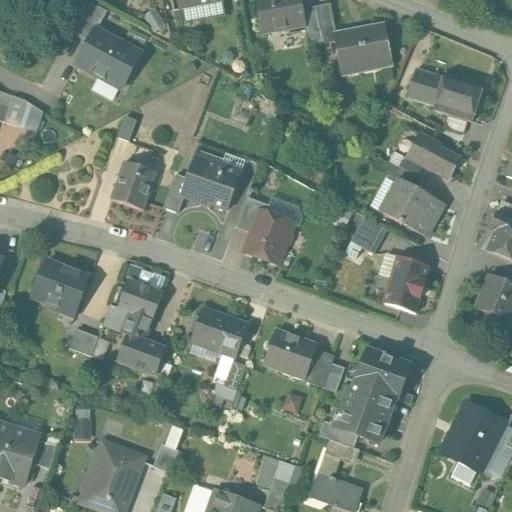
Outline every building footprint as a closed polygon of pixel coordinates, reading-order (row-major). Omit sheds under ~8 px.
[(176,0),(179,9),(221,1),(220,0),(176,0)] [(255,0),(262,33),(304,26),(299,0),(255,0)] [(73,34),(89,42),(94,30),(103,13),(88,5),(73,34)] [(335,35),(333,27),(333,26),(329,6),(326,6),(316,8),(323,44),(324,45),(335,42),(334,37),(335,35)] [(302,11),(302,12),(305,26),(304,27),(304,28),(307,47),(308,47),(322,45),(316,9),(314,8),(303,10),(302,11)] [(383,28),(337,36),(334,37),(337,54),(339,54),(346,53),(350,71),(390,63),(384,28),(383,28)] [(74,70),(124,95),(144,56),(94,30),(89,42),(74,70)] [(481,88),(473,86),(472,86),(445,77),(444,77),(443,80),(442,80),(416,72),(407,99),(411,100),(434,107),(434,111),(471,122),(482,89),(481,88)] [(0,121),(4,123),(7,115),(9,108),(0,105),(0,121)] [(136,121),(127,118),(125,117),(124,118),(118,138),(128,142),(129,142),(130,141),(136,121)] [(431,142),(421,136),(420,136),(419,135),(418,136),(406,159),(445,180),(447,181),(458,160),(430,145),(432,142),(431,142)] [(111,163),(122,166),(123,161),(153,171),(159,152),(119,139),(111,163)] [(240,174),(219,166),(218,166),(195,158),(182,197),(199,203),(201,202),(226,211),(227,210),(240,174)] [(111,201),(137,210),(138,210),(142,212),(143,212),(156,175),(125,164),(124,164),(111,201)] [(398,169),(396,173),(396,174),(393,179),(393,180),(400,183),(401,183),(416,191),(421,182),(421,181),(399,169),(398,169)] [(443,206),(413,190),(412,190),(401,184),(384,215),(426,238),(441,211),(443,206)] [(246,198),(241,212),(235,228),(251,234),(259,213),(260,212),(266,214),(269,207),(246,198)] [(498,214),(511,219),(511,207),(502,203),(498,214)] [(288,247),(289,243),(289,242),(291,238),(289,235),(289,233),(292,225),(260,213),(245,254),(247,255),(277,266),(283,250),(288,247)] [(497,215),(493,225),(491,230),(495,232),(489,248),(486,252),(511,262),(511,220),(498,214),(497,215)] [(386,231),(367,220),(364,219),(363,219),(351,243),(373,255),(374,255),(386,231)] [(427,269),(393,258),(392,258),(387,256),(381,276),(381,277),(391,280),(383,304),(414,313),(427,270),(427,269)] [(89,279),(51,265),(50,265),(46,263),(32,299),(75,315),(76,314),(89,279)] [(511,316),(511,287),(493,279),(489,277),(489,278),(476,309),(508,323),(510,323),(511,316)] [(119,310),(128,313),(130,314),(121,335),(127,337),(128,337),(143,342),(162,296),(161,295),(129,283),(128,283),(119,309),(119,310)] [(235,322),(205,312),(204,311),(203,311),(192,344),(235,358),(244,332),(233,328),(235,322)] [(76,331),(71,345),(70,346),(69,349),(69,350),(91,358),(98,341),(97,339),(76,331)] [(304,379),(308,370),(316,348),(276,333),(276,334),(264,365),(265,366),(281,372),(282,372),(281,374),(282,375),(301,382),(302,381),(303,379),(304,379)] [(118,364),(126,367),(127,367),(154,377),(164,351),(128,337),(118,363),(118,364)] [(323,389),(325,383),(325,382),(333,358),(315,351),(315,352),(305,380),(304,380),(303,380),(302,382),(303,382),(322,389),(323,389)] [(368,353),(363,367),(362,368),(356,386),(396,400),(407,367),(393,362),(393,360),(384,356),(382,358),(368,353)] [(226,381),(231,365),(232,365),(234,359),(222,355),(214,377),(226,381)] [(225,388),(231,390),(231,391),(236,392),(245,368),(233,363),(232,365),(224,388),(225,388)] [(331,366),(324,386),(324,387),(323,389),(323,390),(335,393),(343,370),(331,366)] [(348,392),(340,415),(340,416),(335,429),(377,444),(384,427),(385,426),(388,416),(393,400),(355,386),(352,393),(349,392),(348,392)] [(284,408),(298,413),(303,398),(289,394),(284,408)] [(466,405),(445,446),(441,454),(458,463),(451,478),(469,486),(476,473),(476,472),(480,474),(505,425),(505,424),(466,405)] [(357,438),(351,436),(351,435),(335,430),(334,429),(335,427),(324,424),(319,437),(352,449),(357,438)] [(0,467),(12,430),(0,425),(0,467)] [(12,430),(7,446),(0,469),(0,479),(23,487),(39,438),(12,430)] [(325,456),(328,457),(350,465),(355,451),(355,450),(354,450),(330,441),(329,442),(324,455),(325,456)] [(38,442),(32,462),(31,462),(31,465),(49,471),(57,448),(38,442)] [(102,511),(122,511),(144,459),(103,443),(92,473),(96,475),(86,501),(104,508),(104,509),(102,511)] [(161,446),(158,455),(153,469),(169,475),(178,452),(161,446)] [(333,480),(334,476),(335,476),(339,462),(324,456),(318,475),(333,480)] [(332,508),(330,511),(354,511),(362,492),(362,491),(319,476),(318,475),(317,476),(309,499),(332,508)] [(274,479),(267,498),(263,510),(269,511),(278,511),(288,484),(288,483),(274,479)] [(255,511),(257,508),(257,507),(216,493),(208,511),(255,511)]
